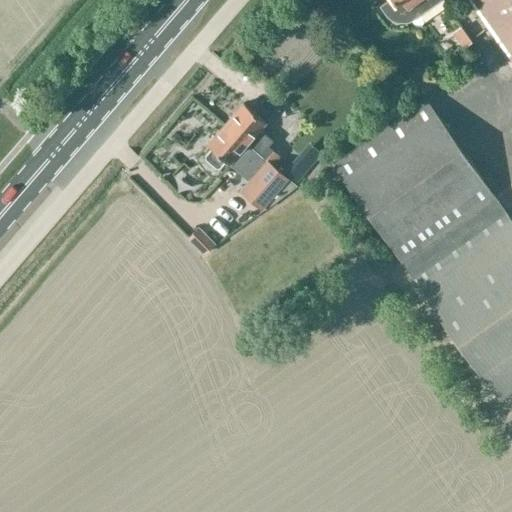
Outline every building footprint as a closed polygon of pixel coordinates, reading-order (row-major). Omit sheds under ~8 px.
[(511,0),(386,0),(381,3),(382,5),(384,8),(387,11),(390,13),(393,15),(395,16),(399,16),(401,17),(404,16),(406,16),(408,16),(412,14),(415,13),(416,11),(419,15),(439,0),(469,0),(511,60),(511,0)] [(370,112),(370,91),(358,91),(358,112),(370,112)] [(332,161),(500,399),(511,390),(511,218),(425,95),(332,161)] [(281,154),(270,145),(275,140),(261,128),(267,121),(244,101),(226,122),(273,164),(281,154)] [(266,208),(297,185),(273,164),(226,122),(208,144),(211,147),(205,154),(205,158),(215,167),(219,166),(225,159),(229,162),(248,179),(240,189),(261,207),(263,205),(266,208)] [(213,242),(198,227),(187,237),(203,253),(213,242)]
